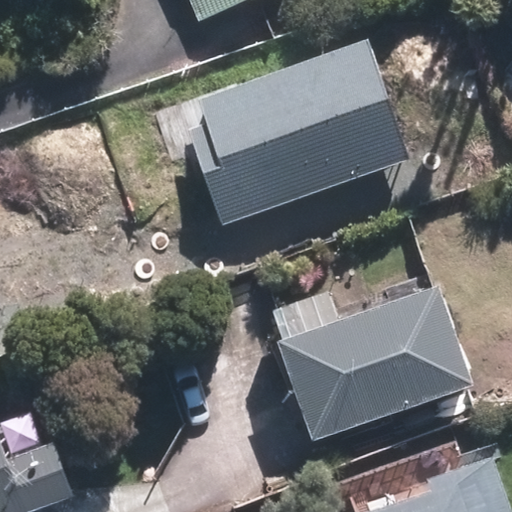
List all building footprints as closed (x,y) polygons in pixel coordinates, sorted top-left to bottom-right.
[(186,0),(198,27),(261,0),(186,0)] [(378,35),(205,92),(212,114),(194,120),(225,214),(417,151),(378,35)] [(103,133),(29,156),(53,232),(127,208),(103,133)] [(429,293),(273,350),(308,445),(464,388),(429,293)] [(30,410),(0,420),(0,511),(46,511),(64,506),(30,410)] [(428,493),(370,511),(508,511),(491,462),(425,484),(428,493)]
